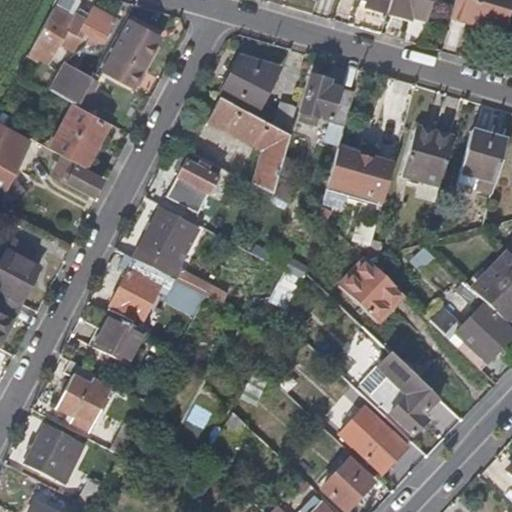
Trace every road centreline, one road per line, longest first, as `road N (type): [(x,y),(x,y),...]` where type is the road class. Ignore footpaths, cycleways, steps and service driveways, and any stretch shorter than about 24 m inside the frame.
road 1 (residential): [(220,11),(0,433)]
road 2 (residential): [(511,99),(220,11)]
road 3 (residential): [(511,411),(415,511)]
